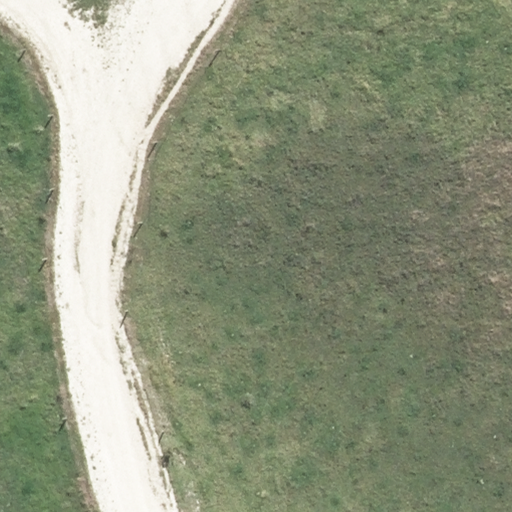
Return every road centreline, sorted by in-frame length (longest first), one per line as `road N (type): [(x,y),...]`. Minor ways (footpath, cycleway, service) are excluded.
road 1 (track): [(191,0),(129,101),(81,276),(84,452),(105,511)]
road 2 (track): [(0,6),(129,101)]
